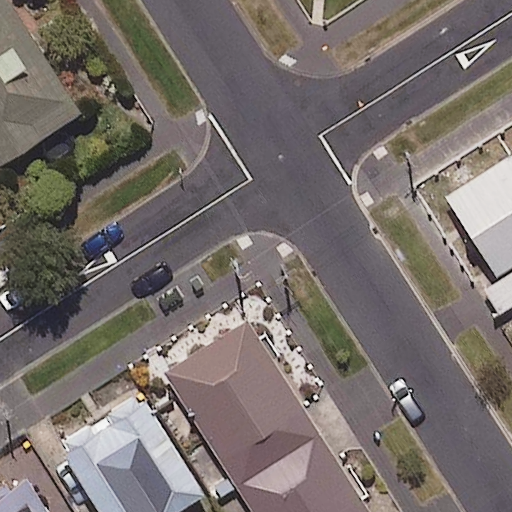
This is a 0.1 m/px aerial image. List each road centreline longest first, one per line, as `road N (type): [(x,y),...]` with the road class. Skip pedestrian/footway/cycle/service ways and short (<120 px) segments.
road 1 (residential): [(511,507),(288,155)]
road 2 (residential): [(0,339),(288,155)]
road 3 (residential): [(288,155),(511,12)]
road 4 (residential): [(288,155),(187,0)]
